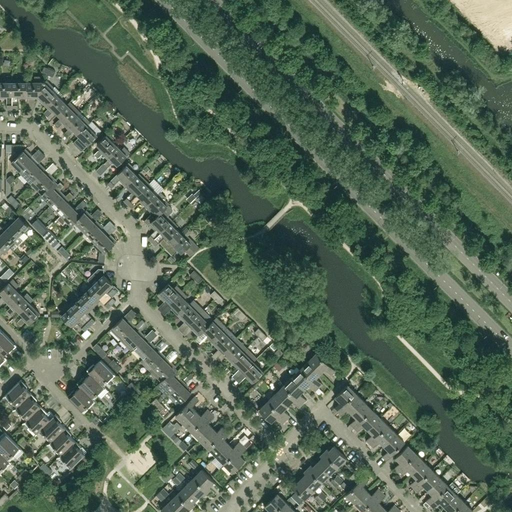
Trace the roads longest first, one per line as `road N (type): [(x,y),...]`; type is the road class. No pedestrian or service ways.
road 1 (primary): [(164,0),(511,349)]
road 2 (primary): [(511,304),(209,0)]
road 3 (residential): [(281,451),(136,297)]
road 4 (residential): [(414,511),(316,409),(281,451)]
road 5 (residential): [(136,231),(32,127),(0,125)]
road 6 (residential): [(46,381),(136,297)]
